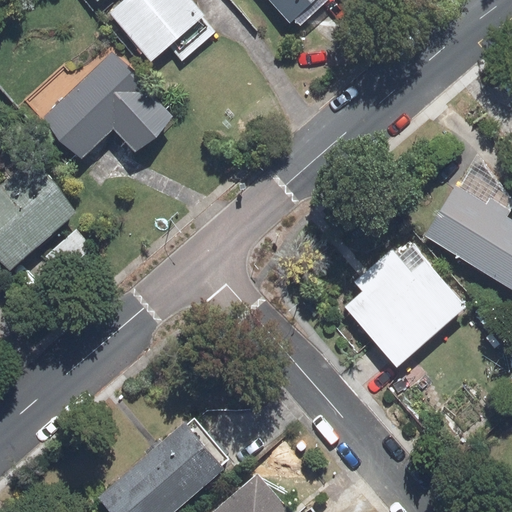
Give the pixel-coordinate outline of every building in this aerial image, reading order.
[(217,30),(188,0),(85,0),(148,65),(161,52),(177,68),(217,30)] [(318,0),(266,0),(289,25),(318,0)] [(175,120),(110,54),(39,124),(78,164),(109,134),(135,160),(175,120)] [(77,211),(31,159),(0,186),(0,271),(4,276),(77,211)] [(511,224),(452,186),(420,235),(511,294),(511,224)] [(461,304),(402,236),(331,298),(391,366),(461,304)] [(168,511),(231,460),(193,414),(90,501),(98,511),(168,511)] [(289,511),(255,472),(209,511),(289,511)]
